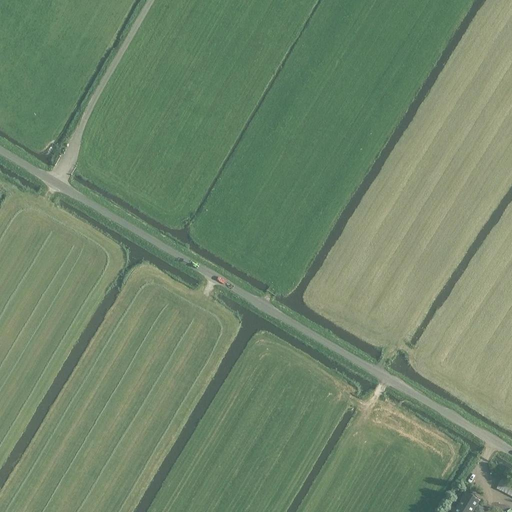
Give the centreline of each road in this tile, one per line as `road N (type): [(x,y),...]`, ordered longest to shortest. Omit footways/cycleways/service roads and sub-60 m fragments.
road 1 (unclassified): [(511,453),(0,149)]
road 2 (track): [(278,511),(345,400),(369,406),(354,437)]
